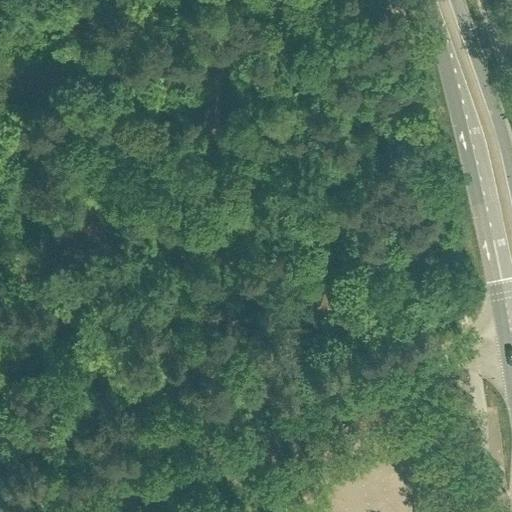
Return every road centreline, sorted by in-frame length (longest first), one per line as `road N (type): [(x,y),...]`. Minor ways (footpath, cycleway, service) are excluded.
road 1 (unclassified): [(86,511),(149,471),(430,362),(508,350)]
road 2 (track): [(280,421),(218,266),(210,187),(222,69)]
road 3 (tertiary): [(428,0),(472,153),(508,350)]
road 4 (track): [(222,69),(0,71)]
road 5 (tertiary): [(511,165),(457,0)]
